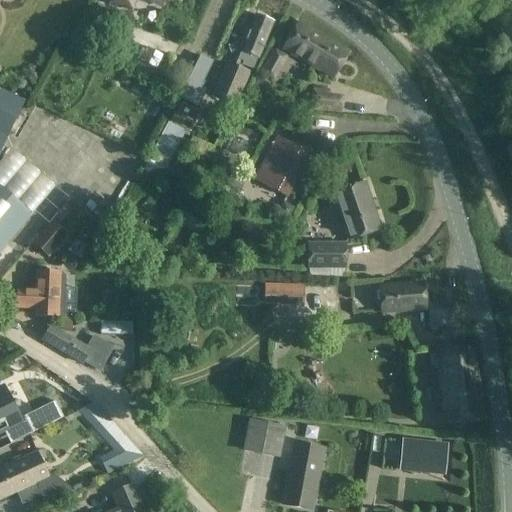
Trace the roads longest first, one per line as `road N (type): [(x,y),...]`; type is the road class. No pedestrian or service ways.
road 1 (unclassified): [(510,511),(486,324),(430,136),(392,69),(309,0)]
road 2 (track): [(511,231),(456,102),(422,56),(349,0)]
road 3 (unclassified): [(207,511),(102,394),(0,330)]
